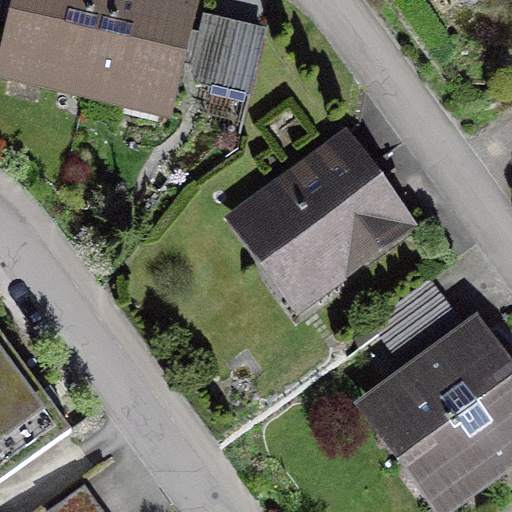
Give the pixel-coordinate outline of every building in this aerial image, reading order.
[(0,86),(79,101),(105,0),(9,0),(0,42),(0,86)] [(219,0),(214,24),(190,19),(194,2),(186,0),(105,0),(79,101),(165,126),(174,88),(246,104),(270,0),(219,0)] [(414,221),(344,124),(222,210),(292,309),(414,221)] [(397,338),(446,304),(430,282),(381,316),(397,338)] [(397,462),(511,382),(511,353),(496,330),(474,345),(446,304),(397,338),(422,375),(364,415),(397,462)] [(0,344),(0,481),(66,431),(0,344)] [(511,382),(397,462),(430,511),(511,454),(511,382)] [(41,506),(45,511),(102,511),(78,479),(41,506)]
